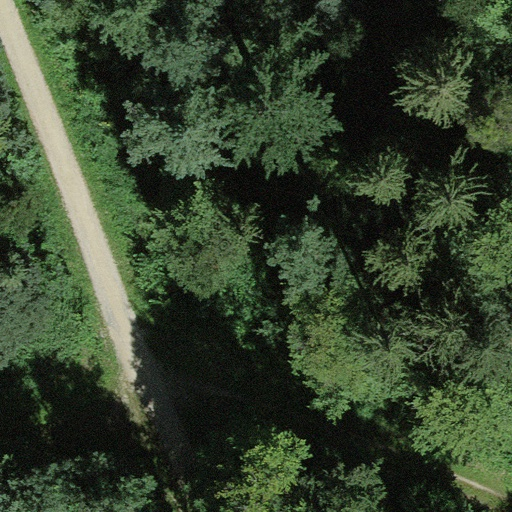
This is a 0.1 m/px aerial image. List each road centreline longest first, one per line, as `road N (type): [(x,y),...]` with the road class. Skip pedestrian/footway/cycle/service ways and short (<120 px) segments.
road 1 (track): [(511,505),(399,450),(245,397),(135,386),(0,415)]
road 2 (track): [(0,22),(135,386),(204,511)]
